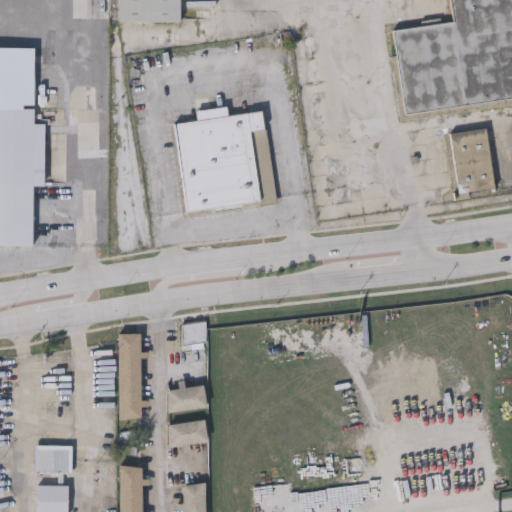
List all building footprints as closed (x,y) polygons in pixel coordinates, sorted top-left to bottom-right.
[(110,0),(110,17),(73,17),(73,0),(110,0)] [(120,20),(120,0),(180,0),(180,21),(120,20)] [(511,99),(401,113),(390,28),(450,21),(447,0),(511,0),(511,99)] [(0,243),(0,45),(34,46),(34,122),(45,123),(45,185),(33,184),(33,244),(0,243)] [(265,109),(276,202),(186,212),(175,122),(198,119),(197,111),(226,107),(227,114),(265,109)] [(457,194),(448,132),(486,127),(496,188),(457,194)] [(204,323),(204,344),(180,345),(180,324),(204,323)] [(140,334),(140,419),(118,419),(118,334),(140,334)] [(165,391),(176,389),(176,386),(202,382),(205,407),(167,412),(165,391)] [(167,425),(204,420),(207,441),(170,446),(167,425)] [(69,445),(69,474),(36,473),(37,444),(69,445)] [(141,511),(119,511),(119,466),(141,466),(141,511)] [(182,511),(182,483),(204,483),(204,511),(182,511)] [(37,511),(37,484),(67,484),(67,511),(37,511)]
